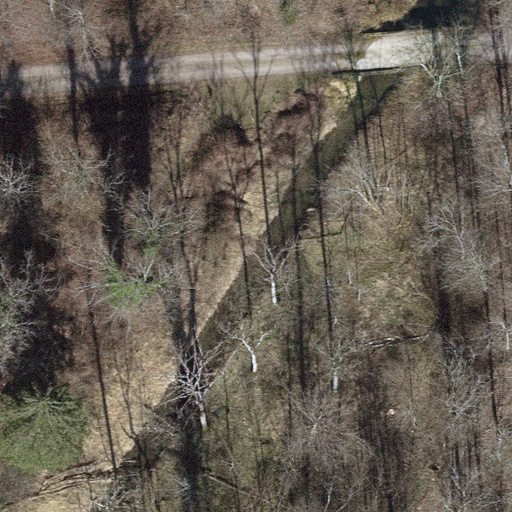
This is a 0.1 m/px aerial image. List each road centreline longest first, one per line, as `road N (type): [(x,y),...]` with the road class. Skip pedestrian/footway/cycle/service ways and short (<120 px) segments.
road 1 (track): [(242,65),(511,44)]
road 2 (track): [(0,88),(242,65)]
